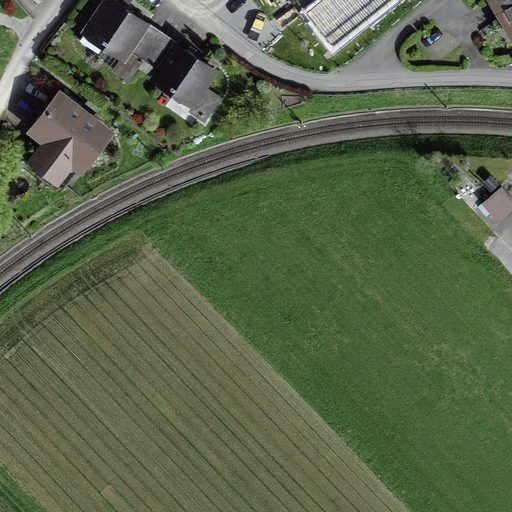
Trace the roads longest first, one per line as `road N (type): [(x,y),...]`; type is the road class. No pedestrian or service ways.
road 1 (residential): [(354,84),(273,68),(180,0)]
road 2 (residential): [(511,79),(354,84)]
road 3 (residential): [(354,84),(440,0)]
